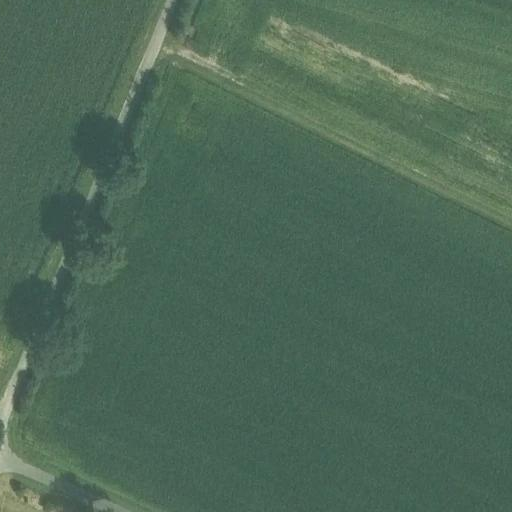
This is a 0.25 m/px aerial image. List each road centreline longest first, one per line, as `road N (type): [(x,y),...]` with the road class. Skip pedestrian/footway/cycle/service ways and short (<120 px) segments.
road 1 (unclassified): [(0,425),(175,0)]
road 2 (track): [(154,51),(511,226)]
road 3 (unclassified): [(112,511),(0,460)]
